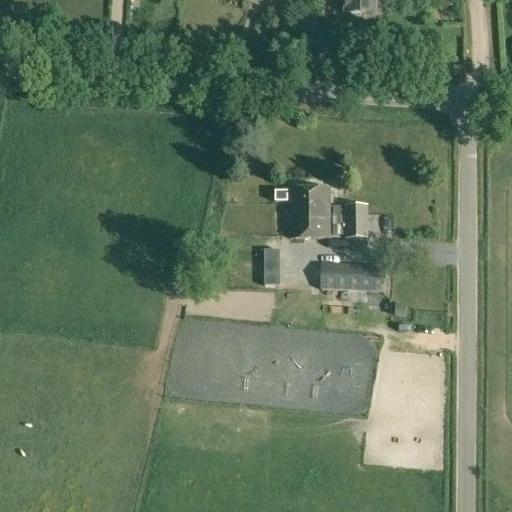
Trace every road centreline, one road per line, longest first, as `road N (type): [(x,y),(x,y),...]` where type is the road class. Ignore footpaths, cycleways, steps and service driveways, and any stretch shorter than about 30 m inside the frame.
road 1 (tertiary): [(467,98),(0,69)]
road 2 (unclassified): [(465,511),(467,98)]
